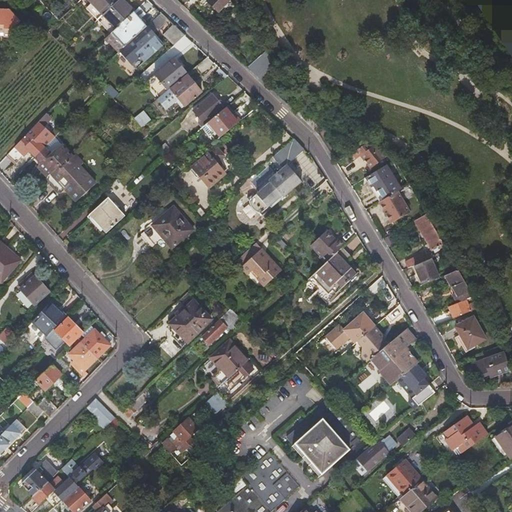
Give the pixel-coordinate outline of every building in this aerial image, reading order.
[(118,1),(117,0),(86,0),(102,16),(118,1)] [(119,0),(118,0),(118,1),(102,16),(114,29),(132,13),(119,0)] [(206,0),(206,1),(217,12),(228,0),(206,0)] [(511,0),(477,0),(478,1),(480,4),(487,7),(511,14),(511,0)] [(10,12),(0,11),(0,29),(3,30),(3,39),(15,39),(16,26),(20,22),(10,12)] [(145,28),(132,13),(114,29),(109,34),(122,48),(145,28)] [(162,15),(161,14),(152,22),(173,46),(184,36),(173,25),(171,24),(166,19),(162,15)] [(147,30),(146,29),(132,41),(143,54),(154,45),(149,39),(152,36),(151,34),(147,30)] [(259,80),(272,68),(264,50),(247,68),(252,73),(259,80)] [(166,91),(185,76),(174,62),(155,78),(166,91)] [(200,93),(186,77),(170,91),(183,107),(200,93)] [(112,100),(117,95),(108,86),(104,91),(112,100)] [(201,128),(223,109),(212,96),(192,113),(199,121),(196,123),(201,128)] [(213,131),(219,138),(236,124),(223,109),(201,128),(208,136),(213,131)] [(138,115),(145,124),(149,120),(142,111),(138,115)] [(45,115),(19,143),(35,158),(42,151),(44,149),(47,146),(54,139),(61,131),(57,128),(51,134),(49,132),(48,133),(43,127),(51,118),(46,113),(45,115)] [(138,115),(133,118),(140,127),(145,124),(138,115)] [(47,146),(44,149),(50,155),(60,146),(54,139),(47,146)] [(303,151),(292,140),(271,158),(281,169),(255,193),(256,194),(247,202),(248,206),(248,207),(250,206),(255,201),(267,191),(290,171),(285,166),(303,151)] [(164,144),(159,148),(166,156),(171,152),(164,144)] [(385,158),(364,145),(356,150),(359,156),(357,157),(363,165),(367,170),(385,158)] [(35,158),(34,159),(40,164),(37,167),(46,178),(51,173),(65,160),(67,162),(71,158),(60,146),(50,155),(44,149),(42,151),(35,158)] [(191,168),(208,188),(222,177),(216,170),(218,167),(215,163),(222,157),(215,148),(191,168)] [(359,156),(356,150),(349,154),(353,160),(357,157),(359,156)] [(45,179),(44,179),(59,195),(64,190),(76,202),(94,185),(78,167),(81,165),(73,156),(71,158),(67,162),(65,160),(51,173),(46,178),(45,179)] [(366,175),(381,202),(400,191),(385,164),(366,175)] [(258,215),(257,216),(259,217),(269,209),(270,210),(300,184),(290,171),(267,191),(255,201),(250,206),(258,215)] [(102,192),(103,193),(111,185),(118,178),(117,177),(102,192)] [(111,185),(103,193),(107,197),(89,214),(107,232),(140,201),(118,178),(111,185)] [(400,191),(381,202),(392,223),(412,213),(400,191)] [(250,206),(248,208),(248,210),(252,215),(257,216),(258,215),(250,206)] [(141,235),(149,243),(179,215),(172,208),(141,235)] [(199,208),(195,211),(201,218),(205,214),(199,208)] [(440,248),(444,246),(426,214),(414,220),(432,251),(439,247),(440,248)] [(149,243),(152,247),(155,244),(159,249),(166,242),(171,248),(192,230),(179,215),(149,243)] [(216,235),(209,226),(204,230),(212,239),(216,235)] [(345,244),(339,238),(336,241),(326,230),(310,245),(320,256),(319,257),(325,263),(345,244)] [(0,281),(1,282),(21,260),(0,241),(0,281)] [(256,243),(248,250),(237,260),(242,265),(240,266),(247,273),(252,269),(266,284),(281,269),(272,259),(269,261),(259,251),(261,249),(256,243)] [(325,263),(309,278),(318,288),(308,298),(310,300),(320,290),(329,300),(357,274),(346,262),(354,254),(345,244),(325,263)] [(413,266),(427,259),(424,252),(404,262),(408,268),(413,266)] [(413,266),(423,287),(438,280),(427,259),(413,266)] [(170,266),(174,271),(179,266),(175,261),(170,266)] [(452,289),(464,283),(458,270),(446,276),(452,289)] [(29,280),(26,283),(19,288),(33,305),(49,291),(34,275),(29,280)] [(466,299),(473,297),(464,283),(452,289),(455,293),(452,295),(457,303),(466,299)] [(422,301),(425,309),(438,303),(437,301),(451,295),(449,290),(422,301)] [(452,319),(471,311),(466,299),(457,303),(447,307),(452,319)] [(41,332),(60,312),(50,302),(31,322),(41,332)] [(169,324),(186,343),(210,320),(192,302),(169,324)] [(241,320),(230,308),(201,336),(209,344),(227,327),(230,330),(241,320)] [(46,337),(65,316),(60,312),(41,332),(46,337)] [(357,342),(372,328),(360,314),(341,330),(338,326),(324,339),(335,351),(348,339),(353,345),(357,342)] [(484,339),(472,317),(454,326),(467,349),(484,339)] [(69,345),(81,333),(67,318),(54,330),(69,345)] [(406,329),(400,334),(409,345),(424,332),(417,320),(406,329)] [(182,348),(186,343),(169,324),(166,327),(173,335),(171,336),(182,348)] [(80,341),(96,357),(109,344),(93,328),(80,341)] [(380,336),(372,328),(357,342),(362,348),(361,357),(366,362),(373,356),(384,347),(380,342),(380,336)] [(400,334),(395,338),(384,347),(373,356),(383,367),(379,370),(391,384),(396,380),(415,364),(409,359),(412,356),(409,352),(406,354),(402,350),(409,345),(400,334)] [(218,364),(236,347),(229,340),(211,357),(218,364)] [(84,370),(96,357),(80,341),(68,354),(84,370)] [(247,360),(236,347),(218,364),(218,369),(212,374),(220,384),(223,382),(238,368),(239,367),(247,360)] [(490,377),(509,370),(506,361),(503,354),(495,357),(494,356),(475,363),(481,377),(489,374),(490,377)] [(53,363),(62,372),(67,367),(58,357),(53,363)] [(249,357),(247,360),(239,367),(243,372),(254,362),(249,357)] [(60,374),(51,364),(35,380),(45,390),(54,381),(60,374)] [(416,364),(415,364),(396,380),(412,398),(418,406),(423,402),(435,392),(429,384),(424,378),(426,376),(416,364)] [(238,368),(223,382),(230,390),(245,376),(238,368)] [(358,376),(362,381),(371,374),(367,370),(358,376)] [(63,377),(60,374),(54,381),(57,383),(63,377)] [(373,374),(359,384),(365,393),(379,382),(373,374)] [(23,391),(29,397),(38,388),(32,382),(23,391)] [(27,408),(34,401),(29,397),(23,391),(19,396),(17,398),(27,408)] [(223,397),(217,391),(205,402),(215,413),(227,402),(223,397)] [(49,416),(60,405),(47,393),(37,404),(43,410),(49,416)] [(114,417),(95,397),(86,406),(98,417),(96,419),(104,427),(114,417)] [(332,398),(330,400),(358,432),(360,430),(332,398)] [(358,432),(330,400),(286,437),(291,443),(294,441),(318,468),(323,473),(350,450),(358,459),(360,457),(371,447),(372,446),(358,432)] [(43,410),(37,404),(34,401),(27,408),(37,417),(43,410)] [(133,401),(123,411),(131,416),(132,415),(131,414),(139,407),(133,401)] [(465,450),(488,434),(480,422),(474,425),(469,418),(466,417),(444,432),(449,439),(446,441),(456,456),(465,450)] [(189,418),(161,442),(170,453),(174,457),(179,452),(180,452),(192,441),(188,436),(198,428),(189,418)] [(10,425),(19,433),(24,427),(16,419),(10,425)] [(360,430),(358,432),(372,446),(383,436),(370,421),(360,430)] [(0,435),(0,452),(19,433),(10,425),(0,435)] [(511,426),(495,438),(511,460),(511,459),(511,426)] [(399,447),(401,449),(410,442),(408,441),(415,435),(410,429),(397,440),(402,445),(399,447)] [(371,447),(360,457),(371,469),(397,445),(389,437),(384,441),(384,440),(373,449),(371,447)] [(269,511),(292,492),(298,486),(299,486),(269,452),(262,458),(240,477),(247,485),(215,511),(269,511)] [(101,461),(94,453),(73,473),(75,475),(70,479),(70,478),(55,491),(62,499),(63,499),(77,486),(77,485),(74,483),(92,467),(93,468),(101,461)] [(21,483),(32,495),(47,481),(53,475),(56,472),(45,460),(41,464),(21,483)] [(386,476),(395,488),(414,471),(404,460),(386,476)] [(72,470),(65,463),(60,468),(67,475),(72,470)] [(67,475),(60,468),(57,471),(66,480),(68,477),(67,475)] [(414,471),(395,488),(403,497),(422,480),(414,471)] [(47,481),(32,495),(40,503),(63,481),(58,475),(49,483),(47,481)] [(403,497),(394,504),(401,511),(420,511),(438,497),(423,480),(422,480),(403,497)] [(116,484),(92,506),(94,509),(91,511),(98,511),(111,500),(110,499),(121,489),(116,484)] [(62,499),(53,507),(57,511),(61,511),(68,505),(73,511),(78,511),(91,501),(77,486),(63,499),(62,499)] [(124,511),(126,511),(134,505),(129,500),(121,508),(124,511)]
